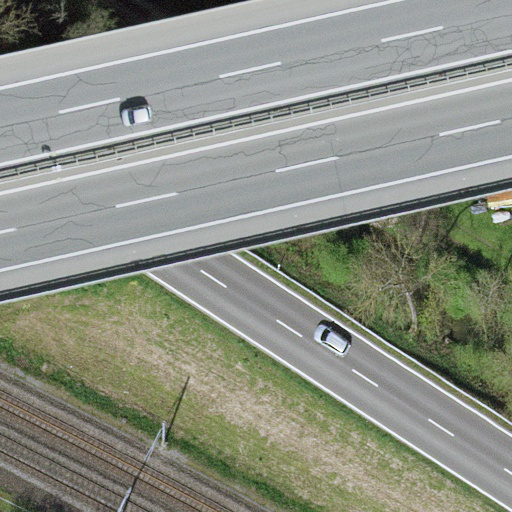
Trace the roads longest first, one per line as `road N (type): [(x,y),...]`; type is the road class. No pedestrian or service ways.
road 1 (primary): [(0,139),(511,474)]
road 2 (motorway): [(511,11),(0,124)]
road 3 (motorway): [(0,231),(511,118)]
road 4 (track): [(511,270),(116,0)]
